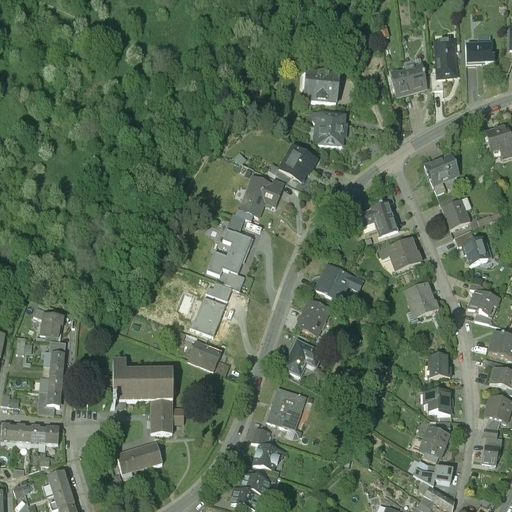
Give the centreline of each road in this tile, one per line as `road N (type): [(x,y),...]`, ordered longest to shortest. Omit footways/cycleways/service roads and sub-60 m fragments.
road 1 (tertiary): [(180,511),(227,468),(319,224),(341,191),(395,151)]
road 2 (residential): [(395,151),(455,310),(465,360),(468,420),(456,510)]
road 3 (tertiary): [(395,151),(511,94)]
